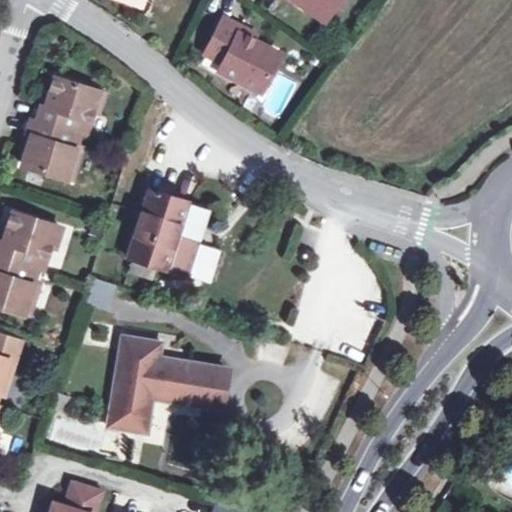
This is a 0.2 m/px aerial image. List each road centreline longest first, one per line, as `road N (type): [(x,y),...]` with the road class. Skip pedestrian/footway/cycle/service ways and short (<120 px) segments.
road 1 (residential): [(52,0),(242,145),(426,227)]
road 2 (primary): [(378,511),(481,360),(511,334)]
road 3 (primary): [(432,364),(381,431),(339,511)]
road 4 (residential): [(426,227),(441,276),(432,364)]
